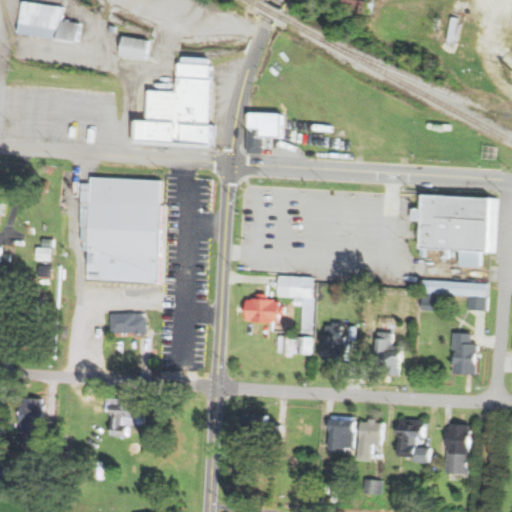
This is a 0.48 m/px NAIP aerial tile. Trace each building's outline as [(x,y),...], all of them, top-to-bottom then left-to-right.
[(32,0),(24,0),(20,32),(82,41),(84,22),(66,20),(68,5),(32,0)] [(347,0),(346,9),(378,16),(381,4),(370,2),(370,0),(347,0)] [(455,16),(461,18),(455,44),(449,43),(455,16)] [(124,35),(121,57),(149,62),(152,39),(124,35)] [(136,117),(134,144),(162,146),(208,149),(218,150),(220,123),(214,123),(217,78),(213,77),(214,63),(214,58),(184,56),(182,89),(152,87),(150,118),(136,117)] [(253,112),(252,139),(251,152),(266,153),(267,137),(285,138),(287,114),(253,112)] [(94,174),(88,278),(163,281),(169,178),(94,174)] [(499,196),(496,250),(487,249),(486,266),(465,265),(466,247),(424,245),(425,238),(417,238),(418,229),(423,229),(424,221),(411,221),(412,206),(425,207),(426,193),(499,196)] [(45,239),(45,247),(56,247),(57,240),(45,239)] [(0,262),(12,263),(13,253),(6,252),(6,244),(0,243),(0,262)] [(40,246),(39,260),(55,261),(56,247),(40,246)] [(41,265),(41,276),(54,277),(54,265),(41,265)] [(282,274),(281,295),(297,296),(307,297),(306,304),(305,332),(317,333),(320,276),(282,274)] [(426,279),(426,292),(441,293),(472,295),(491,296),(492,283),(426,279)] [(426,292),(425,309),(440,310),(441,293),(426,292)] [(250,298),(262,298),(262,293),(269,294),(269,299),(285,299),(284,304),(289,304),(289,313),(285,313),(285,322),(249,321),(249,316),(246,316),(247,303),(250,303),(250,298)] [(472,295),(471,309),(490,310),(491,296),(472,295)] [(297,296),(297,303),(306,304),(307,297),(297,296)] [(113,313),(113,333),(137,332),(137,335),(148,334),(148,332),(150,332),(150,317),(147,317),(147,312),(113,313)] [(329,319),(346,320),(345,334),(348,335),(347,340),(353,341),(352,361),(327,359),(329,319)] [(353,324),(351,339),(359,340),(360,325),(353,324)] [(371,371),(373,350),(380,351),(382,329),(399,331),(398,343),(408,344),(406,360),(404,360),(403,374),(371,371)] [(454,371),(456,331),(477,332),(476,342),(481,342),(480,373),(454,371)] [(281,335),(296,335),(296,356),(287,356),(287,352),(281,352),(281,335)] [(301,336),(300,353),(315,354),(316,336),(301,336)] [(109,396),(108,411),(115,411),(114,434),(132,435),(133,423),(148,424),(150,399),(109,396)] [(29,397),(29,402),(25,402),(24,433),(45,434),(45,425),(48,425),(49,405),(46,405),(46,398),(29,397)] [(248,414),(247,439),(279,441),(281,416),(248,414)] [(334,414),(359,415),(358,447),(349,447),(349,449),(333,449),(334,414)] [(404,417),(402,455),(418,456),(418,461),(434,462),(435,447),(420,446),(421,436),(429,437),(430,418),(404,417)] [(364,421),(361,459),(376,460),(377,445),(386,445),(387,423),(380,422),(380,418),(373,418),(373,422),(364,421)] [(454,423),(454,426),(451,426),(449,472),(473,474),(476,429),(473,429),(473,424),(454,423)] [(22,470),(22,478),(30,478),(31,471),(22,470)] [(368,478),(367,493),(384,494),(385,479),(368,478)]
